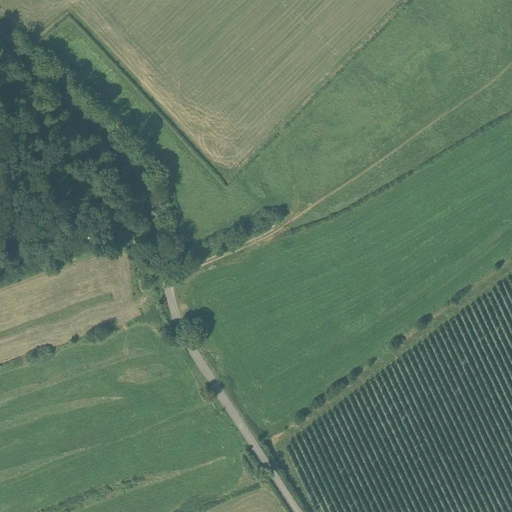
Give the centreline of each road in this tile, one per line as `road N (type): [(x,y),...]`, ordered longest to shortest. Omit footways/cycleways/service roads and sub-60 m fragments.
road 1 (unclassified): [(297,511),(179,327),(144,183),(0,35)]
road 2 (track): [(511,110),(338,212),(165,276)]
